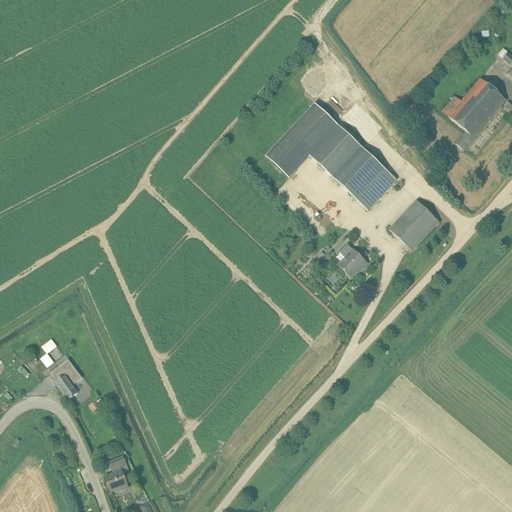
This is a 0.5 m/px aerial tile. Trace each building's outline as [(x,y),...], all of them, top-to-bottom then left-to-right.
[(480,24),(482,32),(492,31),(490,23),(480,24)] [(511,63),(511,62),(511,57),(503,50),(500,55),(502,56),(500,58),(511,68),(506,75),(511,80),(511,63)] [(463,152),(506,101),(480,80),(461,102),(455,97),(442,113),(466,133),(455,145),(463,152)] [(510,113),(511,110),(511,106),(507,102),(503,108),(510,113)] [(289,180),(310,158),(338,128),(339,127),(315,105),(265,157),(289,180)] [(310,158),(333,179),(361,150),(338,128),(310,158)] [(333,179),(357,202),(385,172),(361,150),(333,179)] [(395,182),(388,175),(385,172),(357,202),(367,212),(395,182)] [(412,253),(439,224),(416,202),(389,231),(412,253)] [(338,267),(343,272),(350,279),(359,269),(361,271),(367,264),(360,257),(353,251),(347,245),(340,252),(346,258),(338,267)] [(355,252),(363,259),(367,254),(359,247),(355,252)] [(47,355),(41,360),(47,369),(54,364),(47,355)] [(69,400),(77,394),(72,387),(82,379),(68,361),(50,374),(56,382),(69,400)] [(26,378),(30,375),(22,368),(19,371),(26,378)] [(129,472),(126,465),(123,458),(109,463),(112,471),(113,475),(105,478),(110,493),(119,490),(119,492),(128,488),(123,475),(129,472)]
